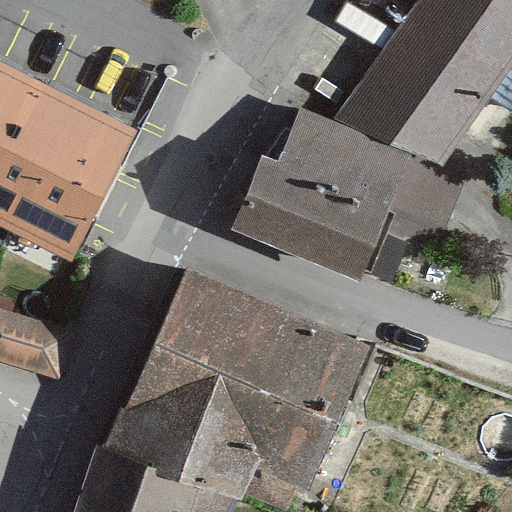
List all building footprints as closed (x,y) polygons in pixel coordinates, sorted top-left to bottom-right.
[(0,0),(0,179),(25,190),(92,220),(186,16),(147,0),(0,0)] [(511,0),(422,0),(337,118),(446,164),(511,71),(511,0)] [(275,152),(260,189),(391,242),(405,202),(448,218),(466,172),(446,164),(337,118),(328,114),(306,163),(275,152)] [(0,179),(0,255),(25,190),(0,179)] [(373,286),(391,242),(260,189),(242,233),(373,286)] [(188,263),(108,447),(212,477),(250,494),(264,458),(322,480),(377,335),(188,263)] [(0,357),(58,376),(73,329),(0,305),(0,357)] [(78,511),(201,511),(212,477),(108,447),(99,445),(78,511)]
